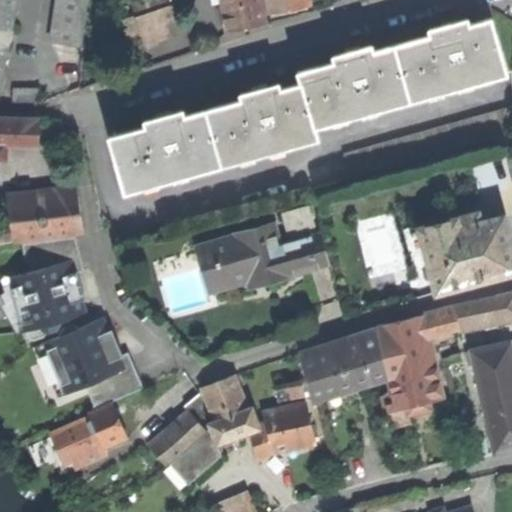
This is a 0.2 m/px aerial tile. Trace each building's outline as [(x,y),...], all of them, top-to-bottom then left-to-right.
[(15,0),(0,0),(0,79),(11,21),(15,0)] [(58,0),(52,42),(82,47),(83,30),(88,0),(58,0)] [(246,28),(265,23),(261,0),(222,0),(228,32),(246,28)] [(268,0),(271,12),(286,10),(309,5),(307,0),(268,0)] [(181,40),(169,5),(158,9),(136,17),(138,23),(127,26),(132,42),(143,39),(148,53),(181,40)] [(446,33),(397,46),(414,102),(510,75),(494,19),(461,29),(459,22),(451,25),(444,27),(446,33)] [(301,74),(304,85),(317,130),(414,102),(397,46),(365,56),(363,50),(356,52),(347,54),(349,60),(301,74)] [(256,98),(207,112),(224,168),(320,140),(317,130),(304,85),(271,94),(269,88),(262,90),(254,92),(256,98)] [(511,135),(511,108),(346,156),(350,169),(339,172),(342,184),(511,135)] [(158,125),(110,139),(127,196),(224,168),(207,112),(174,121),(172,115),(164,118),(157,119),(158,125)] [(7,148),(42,149),(43,120),(24,120),(0,118),(0,160),(6,161),(7,148)] [(9,201),(13,231),(14,241),(82,232),(77,192),(9,201)] [(289,278),(329,267),(321,237),(319,237),(311,209),(285,216),(292,244),(281,248),(275,228),(200,249),(212,294),(270,278),(286,273),(289,278)] [(438,291),(511,271),(511,252),(509,241),(503,219),(480,225),(477,216),(422,231),(438,291)] [(0,243),(14,241),(13,231),(0,233),(0,243)] [(72,259),(75,273),(78,272),(84,270),(76,237),(23,244),(24,259),(30,264),(31,271),(72,259)] [(83,299),(75,273),(72,259),(31,271),(9,277),(25,331),(27,330),(28,337),(35,340),(45,336),(48,331),(57,328),(62,320),(87,312),(83,299)] [(82,285),(78,272),(75,273),(83,299),(86,298),(82,285)] [(17,333),(25,331),(9,277),(2,280),(6,294),(2,295),(9,317),(12,316),(17,333)] [(456,306),(459,324),(459,327),(485,322),(487,329),(511,323),(511,322),(511,316),(511,315),(511,294),(501,294),(456,306)] [(424,335),(459,324),(456,306),(419,316),(424,335)] [(424,335),(419,316),(377,327),(389,375),(394,395),(382,398),(384,406),(387,405),(389,410),(396,408),(406,406),(408,413),(420,410),(432,407),(430,401),(442,398),(438,380),(439,379),(433,355),(429,356),(424,335)] [(128,367),(123,355),(120,356),(110,331),(104,317),(80,327),(72,324),(63,327),(61,332),(62,335),(44,342),(65,394),(86,385),(128,367)] [(300,351),(314,397),(389,375),(377,327),(350,335),(300,351)] [(113,329),(110,331),(120,356),(123,355),(117,340),(113,329)] [(58,397),(65,394),(44,342),(37,345),(43,361),(40,363),(49,385),(53,383),(58,397)] [(511,342),(474,351),(474,353),(468,355),(472,369),(478,367),(498,454),(511,450),(511,342)] [(128,352),(123,355),(128,367),(86,385),(96,409),(143,387),(128,352)] [(202,389),(214,422),(246,409),(234,375),(220,381),(202,389)] [(275,389),(278,402),(305,396),(303,383),(275,389)] [(185,405),(191,413),(198,421),(204,416),(200,394),(185,405)] [(250,431),(255,458),(288,450),(317,444),(305,404),(286,408),(265,412),(267,424),(260,427),(250,431)] [(102,448),(127,437),(119,418),(113,405),(90,415),(91,417),(52,435),(65,464),(73,461),(76,467),(104,454),(102,448)] [(246,409),(214,422),(209,424),(211,428),(218,445),(237,437),(250,431),(260,427),(254,406),(246,409)] [(152,447),(166,463),(206,430),(198,421),(191,413),(152,447)] [(220,454),(218,445),(211,428),(180,455),(195,476),(220,454)] [(471,459),(491,455),(488,442),(468,446),(471,459)] [(186,484),(195,476),(180,455),(171,463),(186,484)] [(211,505),(213,511),(257,511),(247,489),(211,505)]
